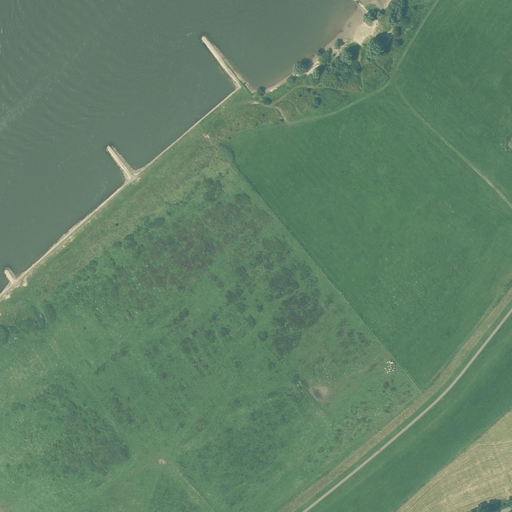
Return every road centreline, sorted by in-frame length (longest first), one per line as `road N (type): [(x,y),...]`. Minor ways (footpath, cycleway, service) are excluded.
road 1 (track): [(511,220),(378,86),(368,90),(357,63)]
road 2 (track): [(368,90),(302,87),(266,106),(233,105)]
